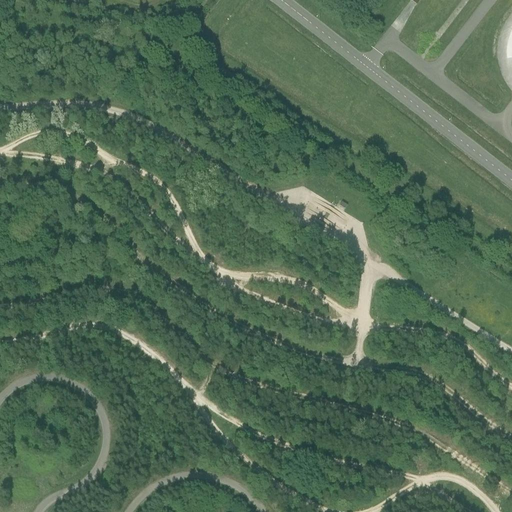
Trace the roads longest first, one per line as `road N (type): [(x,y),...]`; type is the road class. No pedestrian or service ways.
road 1 (track): [(0,301),(19,305),(99,285),(144,295),(212,358),(383,411),(511,491)]
road 2 (track): [(0,340),(105,327),(130,337),(226,419),(292,450),(405,476),(467,511)]
road 3 (track): [(362,323),(326,323),(252,299),(214,272),(167,194),(63,133),(0,151)]
road 4 (track): [(362,323),(279,278),(214,272),(94,169),(0,155)]
road 5 (track): [(325,358),(275,340),(156,273),(94,205),(60,191),(0,188)]
road 6 (track): [(511,439),(408,370),(356,364)]
road 7 (track): [(196,397),(219,437),(248,463),(325,511)]
road 8 (track): [(511,386),(441,335),(381,328)]
road 9 (track): [(369,511),(440,477),(463,483),(495,511)]
